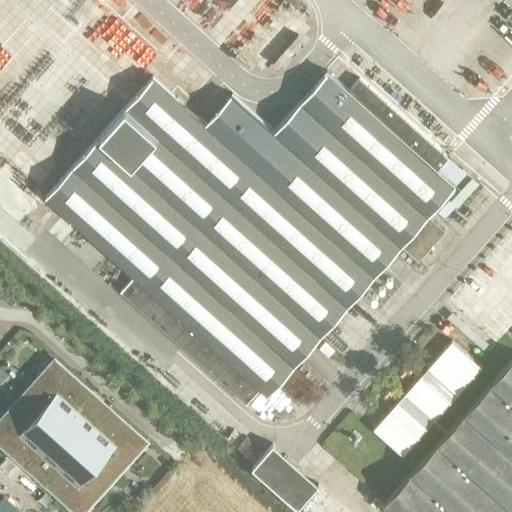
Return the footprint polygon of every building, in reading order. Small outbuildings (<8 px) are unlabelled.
[(215,0),(200,17),(246,59),(300,0),(215,0)] [(359,76),(348,89),(327,70),(326,70),(274,128),(272,130),(230,93),(204,123),(197,116),(153,77),(45,195),(133,274),(120,289),(246,402),(255,392),(260,387),(267,393),(400,244),(418,260),(445,229),(428,213),(454,184),(446,177),(454,167),(445,159),(448,156),(359,76)] [(404,450),(484,362),(454,335),(374,423),(404,450)] [(511,511),(511,358),(384,502),(394,511),(511,511)] [(43,379),(10,417),(13,420),(4,430),(14,439),(11,442),(67,492),(70,488),(80,497),(89,487),(92,490),(126,453),(122,450),(131,440),(121,431),(124,427),(106,411),(109,407),(91,390),(87,394),(69,378),(66,381),(56,372),(47,382),(43,379)] [(297,505),(318,482),(273,442),(252,465),(297,505)] [(0,510),(3,511),(13,511),(14,510),(3,503),(0,508),(0,510)]
